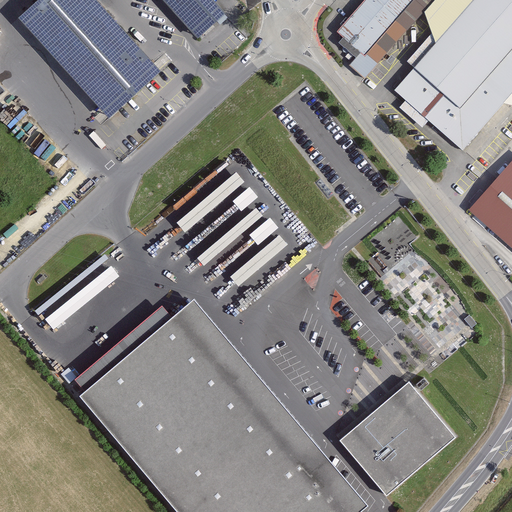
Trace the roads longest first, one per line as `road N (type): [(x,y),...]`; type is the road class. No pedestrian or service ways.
road 1 (unclassified): [(274,44),(0,288)]
road 2 (unclassified): [(510,301),(297,44)]
road 3 (unknown): [(132,247),(223,166),(239,163),(289,237),(210,305)]
